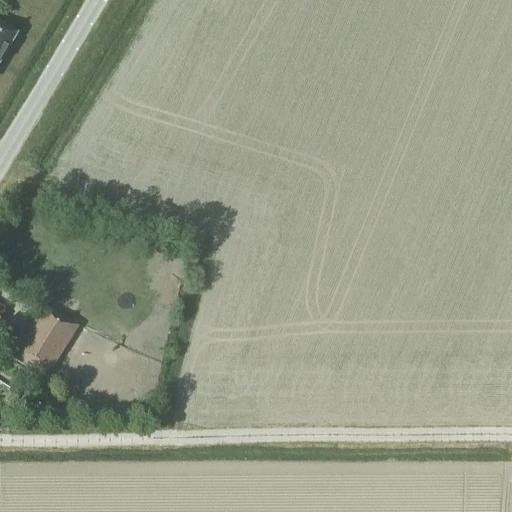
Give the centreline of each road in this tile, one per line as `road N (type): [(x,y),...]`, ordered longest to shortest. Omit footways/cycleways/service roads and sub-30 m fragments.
road 1 (track): [(0,435),(511,437)]
road 2 (tertiary): [(0,163),(97,0)]
